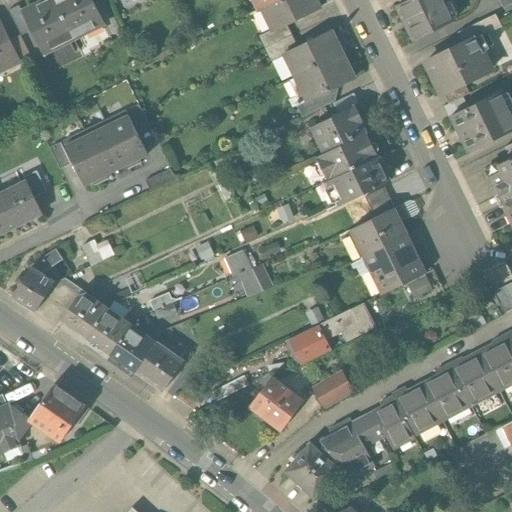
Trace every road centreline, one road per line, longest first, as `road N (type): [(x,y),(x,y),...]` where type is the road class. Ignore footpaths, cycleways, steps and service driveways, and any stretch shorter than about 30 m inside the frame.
road 1 (residential): [(0,316),(261,511)]
road 2 (residential): [(358,0),(451,196),(455,235)]
